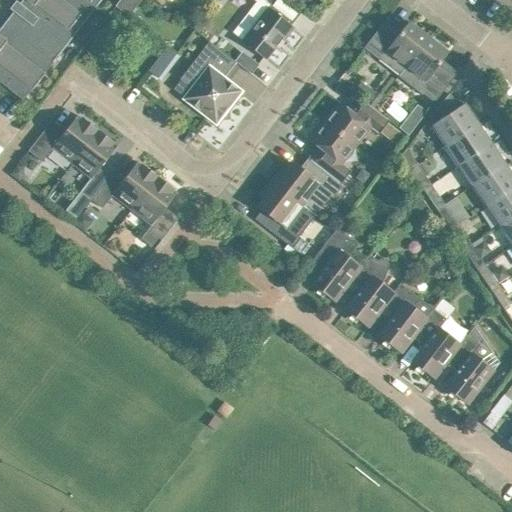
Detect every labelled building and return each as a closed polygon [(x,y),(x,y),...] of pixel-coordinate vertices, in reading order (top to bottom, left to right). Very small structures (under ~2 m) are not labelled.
[(75,0),(85,7),(61,38),(28,12),(33,5),(26,0),(22,0),(20,4),(16,1),(15,2),(18,5),(13,11),(10,8),(9,9),(13,12),(0,29),(0,36),(5,41),(13,31),(52,62),(100,0),(75,0)] [(61,38),(85,7),(75,0),(26,0),(33,5),(28,12),(61,38)] [(293,28),(276,15),(287,1),(285,0),(258,0),(242,20),(252,28),(242,41),(266,59),(281,39),(283,40),(293,28)] [(398,76),(428,37),(408,22),(399,34),(383,22),(363,48),(398,76)] [(43,74),(52,62),(13,31),(5,41),(0,36),(0,83),(22,101),(32,89),(33,89),(44,75),(43,74)] [(454,77),(439,65),(448,53),(428,37),(398,76),(434,103),(442,93),(454,77)] [(240,92),(223,78),(235,62),(209,42),(180,79),(192,88),(183,99),(216,124),(240,92)] [(168,48),(160,58),(170,65),(177,55),(168,48)] [(251,75),(258,66),(244,54),(237,63),(251,75)] [(377,94),(369,105),(375,111),(385,98),(378,93),(377,94)] [(478,124),(464,104),(458,108),(448,94),(437,109),(430,118),(434,124),(431,127),(444,147),(478,124)] [(356,146),(370,128),(378,135),(389,121),(375,111),(369,105),(361,99),(351,112),(339,103),(324,122),(356,146)] [(71,164),(97,130),(81,118),(81,119),(77,116),(61,136),(47,126),(28,151),(42,162),(52,149),(71,164)] [(342,164),(356,146),(324,122),(309,141),(321,150),(312,162),(308,159),(307,159),(340,185),(340,184),(351,171),(342,164)] [(458,167),(491,144),(478,124),(444,147),(458,167)] [(100,167),(116,146),(113,143),(113,142),(97,130),(71,164),(91,179),(80,192),(91,200),(111,175),(100,167)] [(471,187),(504,164),(491,144),(458,167),(471,187)] [(418,165),(407,149),(401,157),(410,170),(418,165)] [(342,186),(340,184),(340,185),(307,159),(312,164),(308,168),(305,166),(302,170),(292,163),(286,171),(282,168),(271,182),(313,215),(329,194),(334,197),(342,186)] [(131,210),(157,177),(141,164),(141,165),(137,162),(121,183),(111,175),(91,200),(102,208),(112,196),(131,210)] [(485,207),(511,188),(511,175),(504,164),(471,187),(485,207)] [(17,165),(9,175),(19,182),(24,177),(23,169),(17,165)] [(431,185),(418,165),(410,170),(423,190),(431,185)] [(157,177),(131,210),(151,225),(176,193),(173,190),(173,189),(157,177)] [(296,236),(313,215),(271,182),(261,196),(264,199),(258,207),(268,214),(264,219),(268,221),(264,226),(259,221),(258,222),(284,242),(291,233),(296,236)] [(408,185),(403,191),(405,199),(410,204),(418,194),(408,185)] [(445,205),(431,185),(423,190),(437,210),(445,205)] [(498,227),(511,217),(511,188),(485,207),(498,227)] [(417,198),(407,210),(417,218),(426,206),(417,198)] [(458,225),(445,205),(437,210),(450,230),(458,225)] [(82,212),(73,224),(84,232),(93,221),(82,212)] [(511,246),(511,217),(498,227),(511,246)] [(471,244),(458,225),(450,230),(463,250),(471,244)] [(361,268),(360,267),(346,257),(356,245),(336,229),(315,256),(327,265),(313,284),(335,301),(349,282),(361,268)] [(151,247),(158,238),(147,230),(140,239),(151,247)] [(474,248),(471,244),(463,250),(477,270),(485,264),(481,259),(474,248)] [(368,327),(383,308),(394,294),(393,293),(382,284),(389,268),(390,264),(388,261),(385,260),(381,260),(379,262),(369,255),(360,267),(361,268),(349,282),(360,291),(346,310),(368,327)] [(491,274),(485,264),(477,270),(490,290),(498,284),(491,274)] [(502,266),(491,274),(498,284),(507,279),(509,277),(502,266)] [(401,353),(416,334),(434,310),(400,284),(393,293),(394,294),(383,308),(394,317),(379,336),(401,353)] [(511,304),(498,284),(490,290),(503,310),(511,304)] [(511,304),(503,310),(511,322),(511,304)] [(448,359),(467,336),(434,310),(416,334),(427,342),(412,361),(434,378),(449,359),(448,359)] [(493,371),(481,361),(492,353),(477,331),(476,332),(477,333),(470,338),(467,336),(448,359),(449,359),(460,368),(445,387),(467,404),(493,371)] [(505,410),(511,401),(503,395),(497,403),(505,410)] [(225,418),(232,409),(224,402),(217,412),(225,418)] [(499,418),(505,410),(497,403),(491,412),(499,418)] [(214,416),(208,425),(215,430),(221,421),(214,416)]
